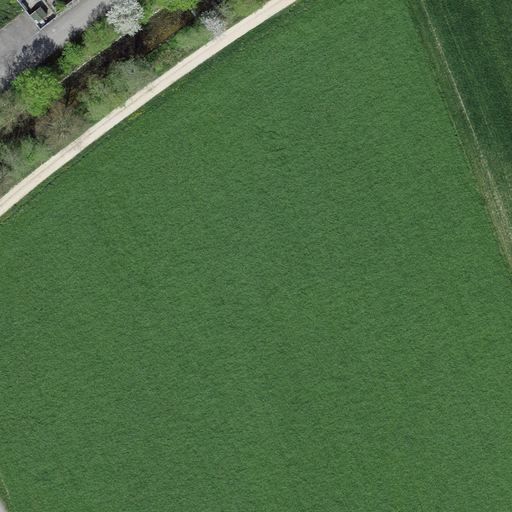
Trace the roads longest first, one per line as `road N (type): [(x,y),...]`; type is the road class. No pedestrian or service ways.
road 1 (track): [(0,213),(145,96),(288,0)]
road 2 (residential): [(105,0),(0,80)]
